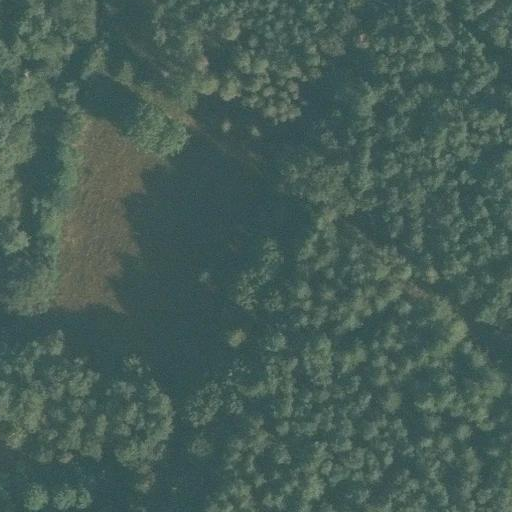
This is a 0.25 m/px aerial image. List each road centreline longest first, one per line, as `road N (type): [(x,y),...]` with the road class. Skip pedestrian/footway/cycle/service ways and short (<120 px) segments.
road 1 (track): [(189,511),(301,189)]
road 2 (track): [(301,189),(511,367)]
road 3 (track): [(365,0),(301,189)]
